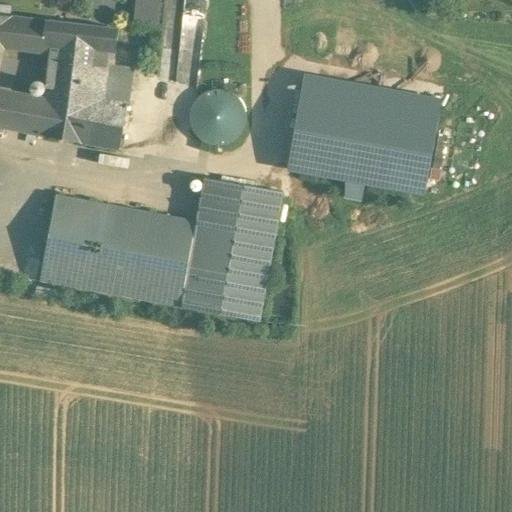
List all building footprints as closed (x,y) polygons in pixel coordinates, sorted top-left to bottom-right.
[(124,0),(122,24),(153,28),(156,0),(124,0)] [(196,86),(204,0),(166,0),(159,76),(176,83),(196,86)] [(44,33),(45,21),(0,15),(0,128),(6,129),(12,92),(0,89),(0,66),(4,49),(30,52),(34,32),(44,33)] [(118,30),(45,21),(44,33),(34,32),(30,52),(50,54),(50,62),(113,70),(118,30)] [(109,105),(113,70),(50,62),(45,98),(28,95),(20,132),(119,151),(127,104),(109,105)] [(134,74),(113,70),(109,105),(127,104),(130,104),(134,74)] [(300,173),(440,194),(455,96),(315,74),(300,173)] [(28,95),(12,92),(6,129),(20,132),(28,95)] [(195,224),(57,196),(42,282),(260,323),(284,193),(203,178),(195,224)]
